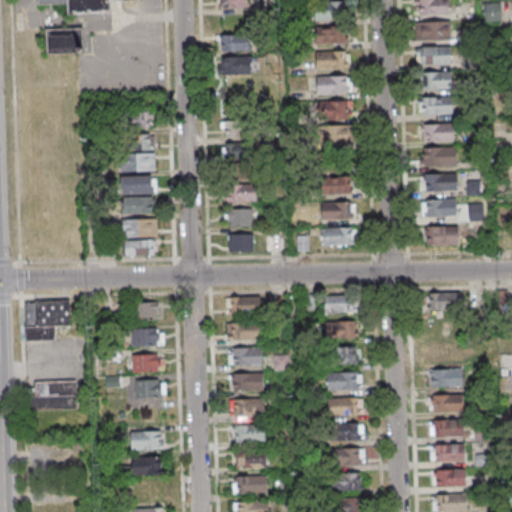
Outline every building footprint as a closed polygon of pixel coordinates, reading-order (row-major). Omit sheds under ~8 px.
[(137,0),(138,1),(111,2),(111,12),(68,14),(67,4),(37,5),(36,0),(137,0)] [(220,0),(249,0),(250,8),(221,9),(220,0)] [(421,0),(450,0),(451,15),(422,16),(421,0)] [(316,3),(316,19),(341,19),(341,3),(316,3)] [(422,21),(452,20),(452,39),(423,40),(422,21)] [(346,27),(316,27),(316,43),(346,43),(346,27)] [(45,54),(44,30),(81,29),(81,53),(45,54)] [(221,34),(251,33),(251,52),(222,53),(221,34)] [(422,47),(452,46),(452,64),(423,65),(422,47)] [(349,67),(349,51),(316,51),(316,67),(349,67)] [(222,55),(251,54),(252,73),(223,74),(222,55)] [(424,72),(453,71),(454,89),(424,90),(424,72)] [(316,93),(351,93),(351,76),(316,76),(316,93)] [(425,97),(454,96),(454,115),(425,116),(425,97)] [(352,118),(352,100),(319,100),(319,118),(352,118)] [(122,111),(151,111),(152,129),(123,130),(122,111)] [(256,136),(256,121),(222,121),(222,136),(256,136)] [(425,124),(455,123),(455,142),(426,143),(425,124)] [(321,144),(350,144),(350,126),(321,126),(321,144)] [(123,133),(152,132),(153,151),(124,152),(123,133)] [(257,157),(257,143),(225,143),(225,157),(257,157)] [(428,148),(457,147),(458,165),(429,166),(428,148)] [(122,153),(158,152),(158,171),(122,172),(122,153)] [(257,176),(257,162),(227,162),(227,176),(257,176)] [(429,173),(458,172),(459,190),(429,191),(429,173)] [(125,176),(155,175),(155,193),(126,194),(125,176)] [(321,193),(350,193),(350,176),(321,176),(321,193)] [(228,184),(252,183),(253,202),(228,202),(228,184)] [(126,196),(156,195),(156,214),(127,215),(126,196)] [(428,199),(457,198),(458,217),(429,218),(428,199)] [(354,219),(354,203),(321,203),(321,219),(354,219)] [(229,209),(253,209),(254,227),(229,227),(229,209)] [(125,219),(159,218),(160,237),(125,238),(125,219)] [(458,244),(458,226),(425,226),(425,244),(458,244)] [(354,245),(354,228),(321,228),(321,245),(354,245)] [(231,235),(255,234),(255,253),(231,253),(231,235)] [(127,240),(156,239),(157,256),(128,257),(127,240)] [(460,292),(425,292),(425,309),(460,309),(460,292)] [(313,295),(300,295),(300,309),(312,309),(313,295)] [(324,313),(351,313),(351,295),(324,295),(324,313)] [(232,297),(262,296),(262,314),(233,315),(232,297)] [(71,327),(70,300),(25,301),(25,340),(54,340),(54,327),(71,327)] [(132,302),(132,319),(159,319),(159,302),(132,302)] [(234,322),(263,322),(263,340),(234,341),(234,322)] [(355,338),(355,322),(334,322),(334,338),(355,338)] [(163,345),(163,328),(132,328),(132,345),(163,345)] [(458,359),(458,343),(433,343),(433,359),(458,359)] [(235,348),(264,347),(265,366),(236,366),(235,348)] [(357,364),(357,347),(335,347),(335,364),(357,364)] [(131,354),(131,371),(160,371),(160,354),(131,354)] [(274,370),(287,369),(287,356),(274,356),(274,370)] [(431,370),(464,369),(464,387),(432,388),(431,370)] [(236,374),(265,373),(265,391),(236,392),(236,374)] [(360,373),(326,373),(326,389),(360,389),(360,373)] [(135,396),(165,396),(165,379),(135,379),(135,396)] [(27,411),(27,397),(34,397),(33,383),(75,382),(76,409),(27,411)] [(432,396),(465,395),(465,412),(433,414),(432,396)] [(236,399),(265,398),(265,417),(236,418),(236,399)] [(360,415),(360,398),(327,398),(327,415),(360,415)] [(433,421),(466,420),(466,437),(434,438),(433,421)] [(357,422),(330,422),(330,440),(357,440),(357,422)] [(237,425),(266,424),(267,443),(238,444),(237,425)] [(475,441),(488,441),(488,428),(475,428),(475,441)] [(131,449),(162,449),(162,431),(131,431),(131,449)] [(434,445),(466,444),(467,462),(435,463),(434,445)] [(335,448),(335,465),(365,465),(365,448),(335,448)] [(238,450),(268,449),(268,468),(239,469),(238,450)] [(132,457),(132,474),(163,474),(163,457),(132,457)] [(434,470),(467,469),(468,487),(435,488),(434,470)] [(362,491),(362,474),(335,474),(335,491),(362,491)] [(239,476),(268,475),(269,494),(240,495),(239,476)] [(436,511),(436,495),(468,494),(469,511),(436,511)] [(341,511),(362,511),(362,499),(341,499),(341,511)] [(240,511),(240,502),(269,501),(269,511),(240,511)]
